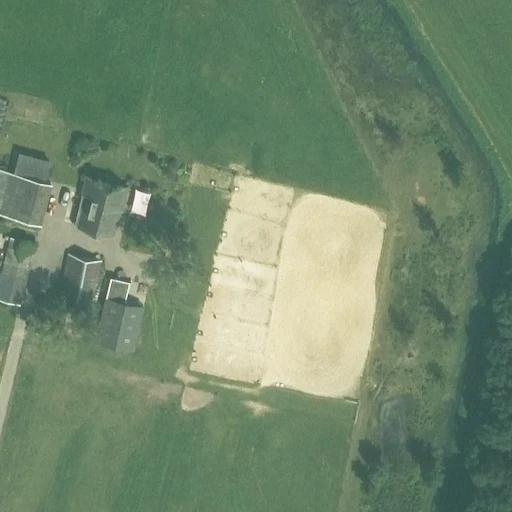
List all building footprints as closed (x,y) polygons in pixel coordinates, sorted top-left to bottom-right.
[(51,122),(53,108),(31,104),(28,118),(51,122)] [(46,181),(51,160),(18,151),(13,172),(0,168),(0,212),(41,223),(52,183),(46,181)] [(122,211),(129,187),(89,176),(84,193),(75,224),(113,235),(121,211),(122,211)] [(0,299),(20,304),(36,244),(10,237),(0,275),(0,299)] [(92,307),(101,260),(68,253),(59,299),(92,307)] [(134,351),(144,306),(126,302),(130,282),(112,278),(107,298),(106,297),(96,342),(134,351)]
